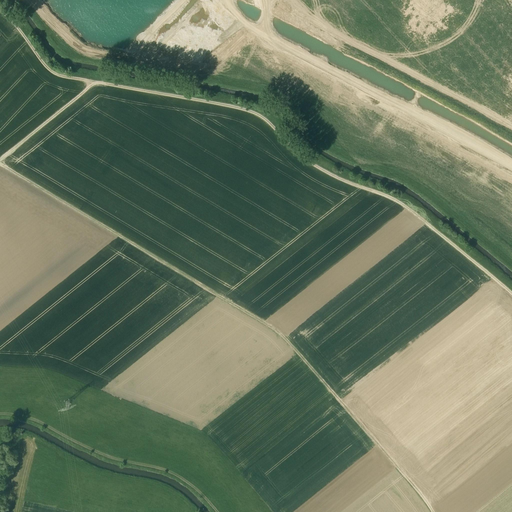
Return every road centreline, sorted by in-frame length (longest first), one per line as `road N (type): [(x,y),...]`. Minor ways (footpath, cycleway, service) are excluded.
road 1 (track): [(435,511),(279,333),(3,166)]
road 2 (track): [(96,87),(263,118),(307,162),(402,206),(511,295)]
road 3 (track): [(511,170),(212,0)]
road 4 (track): [(0,414),(39,421),(104,455),(175,475),(219,511)]
road 5 (track): [(0,10),(52,72),(96,87)]
road 6 (track): [(3,166),(96,87)]
